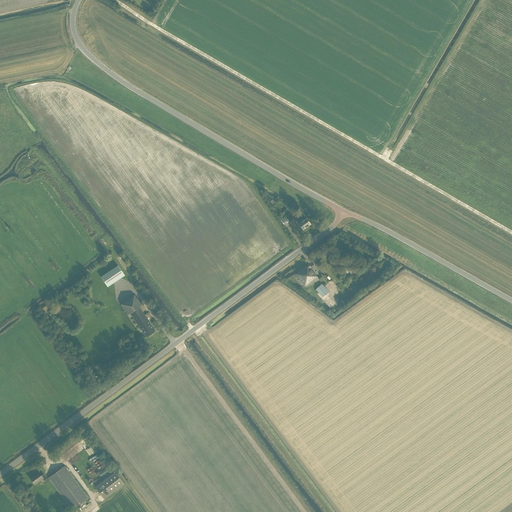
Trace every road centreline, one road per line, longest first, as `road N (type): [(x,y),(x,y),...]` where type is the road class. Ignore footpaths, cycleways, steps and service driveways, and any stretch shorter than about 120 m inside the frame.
road 1 (track): [(114,0),(511,232)]
road 2 (tertiary): [(0,474),(342,210)]
road 3 (unclassified): [(342,210),(112,75),(78,42),(78,0)]
road 4 (tertiary): [(511,300),(342,210)]
